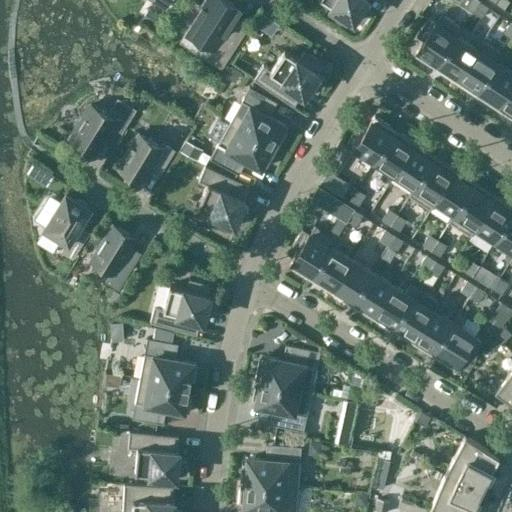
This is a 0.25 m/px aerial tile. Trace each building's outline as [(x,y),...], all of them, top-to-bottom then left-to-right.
[(153,0),(165,8),(170,0),(153,0)] [(247,27),(233,18),(229,16),(235,6),(226,0),(204,0),(201,5),(195,1),(183,20),(189,24),(185,30),(213,48),(206,58),(221,68),(247,27)] [(368,10),(361,6),(365,0),(323,0),(332,6),(328,13),(346,25),(351,18),(353,19),(354,17),(360,22),(368,10)] [(472,12),(479,1),(480,0),(479,0),(452,0),(472,12)] [(479,1),(472,12),(481,18),(488,7),(479,1)] [(239,8),(235,6),(229,16),(233,18),(239,8)] [(414,54),(435,68),(462,27),(441,14),(435,22),(428,17),(416,35),(423,40),(414,54)] [(503,32),(511,37),(511,22),(510,21),(503,32)] [(462,27),(435,68),(455,81),(482,40),(481,40),(475,48),(457,36),(462,28),(462,27)] [(502,54),(482,40),(455,81),(475,94),(502,54)] [(323,79),(317,74),(318,72),(316,71),(322,62),(304,50),(298,59),(284,49),(270,70),(262,64),(253,78),(293,105),(302,93),(303,94),(309,86),(316,90),(323,79)] [(502,54),(475,94),(495,107),(511,81),(511,71),(497,62),(502,54)] [(511,81),(495,107),(511,118),(511,81)] [(252,88),(233,124),(277,148),(287,130),(286,130),(288,125),(272,117),(280,103),(252,88)] [(108,114),(91,103),(69,137),(94,153),(111,125),(121,131),(134,109),(117,99),(108,114)] [(370,158),(391,126),(374,115),(365,129),(358,124),(346,142),(370,158)] [(277,148),(233,124),(213,159),(241,175),(248,161),(264,169),(266,165),(267,166),(277,148)] [(413,140),(391,126),(370,158),(391,172),(413,140)] [(160,146),(138,133),(118,167),(140,181),(149,166),(159,172),(173,150),(162,143),(160,146)] [(434,154),(413,140),(391,172),(413,187),(434,154)] [(434,154),(413,187),(408,195),(430,209),(435,201),(456,169),(434,154)] [(247,212),(240,208),(245,199),(243,198),(249,185),(205,164),(198,179),(206,183),(196,206),(212,213),(207,223),(227,232),(232,222),(234,223),(234,221),(242,224),(247,212)] [(328,169),(327,170),(320,182),(342,196),(349,183),(328,169)] [(456,169),(435,201),(453,213),(474,181),(456,169)] [(370,198),(377,203),(385,194),(392,200),(399,191),(385,180),(370,198)] [(470,235),(475,227),(496,195),(474,181),(453,213),(448,221),(470,235)] [(318,186),(311,197),(331,210),(338,199),(318,186)] [(365,194),(356,188),(349,199),(358,205),(365,194)] [(44,228),(67,242),(61,251),(72,258),(85,236),(75,230),(89,208),(87,207),(86,203),(80,199),(76,200),(65,193),(44,228)] [(511,212),(511,205),(496,195),(475,227),(494,240),(511,212)] [(390,225),(397,214),(388,208),(381,219),(390,225)] [(353,209),(346,220),(356,225),(363,215),(353,209)] [(511,212),(494,240),(511,251),(511,212)] [(406,219),(397,214),(390,225),(399,230),(406,219)] [(117,287),(136,258),(126,251),(134,237),(113,223),(90,259),(111,272),(106,280),(117,287)] [(289,265),(309,278),(331,246),(336,238),(314,224),(309,232),(302,228),(290,246),(298,251),(289,265)] [(355,244),(369,251),(379,231),(365,224),(355,244)] [(378,240),(387,245),(394,234),(385,229),(378,240)] [(422,244),(431,250),(438,239),(428,233),(422,244)] [(394,234),(387,245),(397,251),(403,240),(394,234)] [(438,239),(431,250),(440,256),(447,245),(438,239)] [(331,246),(309,278),(330,291),(350,258),(331,246)] [(419,265),(428,271),(435,260),(426,254),(419,265)] [(330,291),(350,304),(371,271),(350,258),(330,291)] [(462,270),(472,276),(479,265),(469,259),(462,270)] [(435,260),(428,271),(437,276),(444,266),(435,260)] [(479,265),(472,276),(481,281),(488,270),(479,265)] [(371,271),(350,304),(371,316),(391,284),(371,271)] [(200,319),(202,320),(202,318),(210,320),(214,306),(206,304),(209,294),(207,294),(210,283),(188,277),(186,288),(169,284),(163,307),(154,305),(149,320),(196,334),(200,319)] [(508,283),(499,277),(492,288),(501,294),(508,283)] [(460,290),(469,296),(476,285),(466,279),(460,290)] [(404,292),(391,284),(371,316),(391,329),(413,297),(418,289),(409,284),(404,292)] [(485,291),(476,285),(469,296),(478,302),(485,291)] [(391,329),(412,342),(432,309),(413,297),(391,329)] [(432,309),(412,342),(432,355),(452,321),(432,309)] [(457,313),(452,321),(432,355),(453,368),(462,354),(469,358),(481,340),(460,326),(465,318),(457,313)] [(139,378),(188,386),(189,379),(194,380),(197,363),(169,357),(171,342),(146,338),(139,378)] [(258,359),(254,381),(311,391),(319,351),(291,344),(288,360),(264,355),(263,360),(258,359)] [(345,361),(330,351),(324,360),(340,370),(345,361)] [(511,367),(494,390),(511,403),(511,367)] [(186,393),(188,386),(139,378),(132,418),(157,422),(160,406),(188,412),(191,394),(186,393)] [(311,391),(254,381),(249,403),(254,404),(253,408),(277,413),(274,424),(303,430),(311,391)] [(421,410),(415,419),(424,425),(430,416),(421,410)] [(137,448),(137,449),(134,472),(175,476),(175,474),(184,475),(185,461),(177,460),(178,450),(176,450),(177,435),(129,430),(127,447),(137,448)] [(445,469),(482,487),(491,470),(488,468),(495,454),(464,435),(445,469)] [(239,481),(297,487),(301,446),(272,444),(271,459),(247,457),(246,462),(241,461),(239,481)] [(366,486),(378,489),(387,450),(375,447),(366,486)] [(445,469),(429,505),(447,511),(466,511),(471,503),(474,504),(482,487),(445,469)] [(416,477),(413,490),(425,492),(428,479),(416,477)] [(294,511),(297,487),(239,481),(238,502),(243,502),(242,507),(266,509),(265,511),(294,511)] [(172,500),(172,485),(124,482),(122,511),(181,511),(173,510),(174,500),(172,500)] [(387,498),(372,502),(374,511),(388,511),(390,511),(387,498)]
